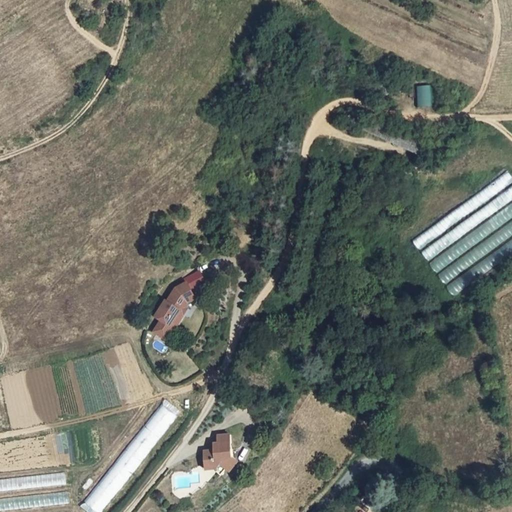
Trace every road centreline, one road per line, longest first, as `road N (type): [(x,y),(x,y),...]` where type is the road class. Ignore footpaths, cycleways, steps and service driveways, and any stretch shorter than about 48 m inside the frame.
road 1 (track): [(511,115),(401,114),(349,100),(315,118),(290,248),(233,344),(208,409),(127,511)]
road 2 (track): [(0,435),(183,391),(226,370)]
road 3 (track): [(127,0),(128,24),(98,94),(57,137),(0,159)]
road 4 (unclassified): [(393,511),(400,480),(385,464),(361,467),(321,511)]
road 5 (track): [(452,117),(484,88),(496,43),(495,0)]
